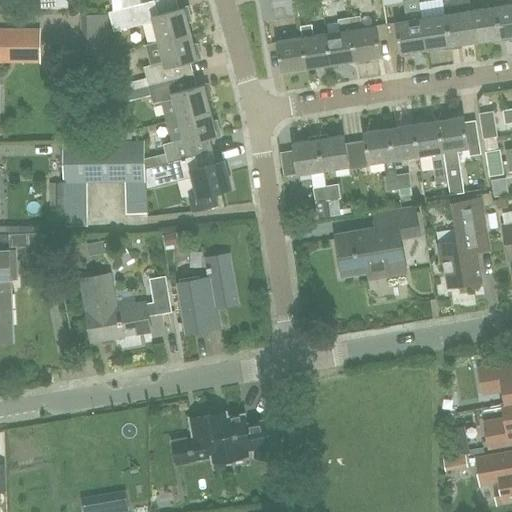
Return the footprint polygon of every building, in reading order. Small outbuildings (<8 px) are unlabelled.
[(127,8),(126,0),(111,0),(113,12),(127,8)] [(126,0),(127,8),(141,4),(140,0),(126,0)] [(260,0),(264,21),(298,16),(295,0),(260,0)] [(295,0),(298,16),(299,16),(298,5),(321,2),(320,0),(295,0)] [(141,4),(127,8),(113,12),(108,13),(113,31),(153,20),(158,41),(189,33),(187,22),(191,21),(187,6),(156,14),(153,1),(141,4)] [(511,3),(496,6),(501,37),(511,35),(511,3)] [(471,10),(476,41),(501,37),(496,6),(471,10)] [(446,14),(451,45),(476,41),(471,10),(446,14)] [(421,18),(426,49),(451,45),(446,14),(421,18)] [(107,55),(107,15),(86,15),(86,55),(107,55)] [(349,18),(355,60),(381,56),(376,26),(362,28),(360,16),(349,18)] [(326,33),(331,64),(355,60),(349,18),(338,20),(340,31),(326,33)] [(400,53),(426,49),(421,18),(395,22),(400,53)] [(302,37),(307,68),(331,64),(326,33),(313,35),(312,24),(300,26),(302,37)] [(0,61),(40,62),(40,31),(0,30),(0,61)] [(189,33),(158,41),(163,62),(143,67),(147,85),(173,78),(170,66),(200,58),(196,43),(192,44),(189,33)] [(302,37),(277,41),(281,72),(307,68),(302,37)] [(173,78),(147,85),(152,103),(172,98),(178,118),(209,110),(206,98),(210,97),(206,82),(176,91),(173,78)] [(511,108),(502,110),(504,124),(511,122),(511,108)] [(144,159),(144,168),(167,162),(192,155),(189,143),(220,135),(216,120),(212,121),(209,110),(178,118),(183,139),(162,145),(164,153),(144,159)] [(484,138),(497,136),(493,112),(480,114),(484,138)] [(463,116),(437,120),(442,151),(444,151),(446,166),(445,166),(447,180),(449,180),(449,181),(462,179),(457,149),(467,147),(469,154),(480,153),(475,120),(464,122),(463,116)] [(431,153),(435,182),(447,180),(445,166),(446,166),(444,151),(442,151),(437,120),(413,124),(418,155),(431,153)] [(389,127),(394,159),(418,155),(413,124),(389,127)] [(130,138),(130,126),(88,128),(88,140),(130,138)] [(397,175),(394,159),(389,127),(363,132),(368,163),(383,161),(386,176),(384,177),(387,191),(399,189),(397,175)] [(318,139),(323,170),(348,166),(343,135),(318,139)] [(325,186),(323,170),(318,139),(293,143),(298,174),(312,172),(314,188),(325,186)] [(145,213),(145,204),(144,168),(144,159),(143,141),(63,143),(66,227),(88,227),(86,182),(124,182),(124,204),(124,213),(145,213)] [(488,164),(502,162),(500,150),(486,152),(488,164)] [(192,155),(167,162),(171,180),(192,175),(197,196),(189,198),(192,212),(216,206),(212,193),(229,189),(222,162),(196,169),(192,155)] [(504,174),(502,162),(488,164),(490,177),(504,174)] [(409,173),(397,175),(399,189),(412,187),(409,173)] [(51,219),(63,219),(64,219),(64,183),(50,183),(51,219)] [(332,217),(343,215),(343,210),(341,210),(339,199),(341,199),(339,184),(325,186),(327,201),(329,200),(332,217)] [(327,201),(325,186),(314,188),(316,203),(327,201)] [(489,249),(487,236),(482,199),(447,204),(453,242),(439,244),(441,262),(444,261),(448,287),(482,281),(478,251),(489,249)] [(399,239),(417,236),(413,208),(374,215),(376,230),(337,237),(343,274),(382,266),(384,275),(404,271),(399,239)] [(511,212),(502,214),(510,259),(511,258),(511,212)] [(42,229),(9,231),(0,230),(0,342),(12,342),(10,279),(16,278),(15,251),(9,251),(9,247),(43,246),(42,229)] [(205,310),(235,304),(227,255),(205,259),(209,278),(178,284),(187,334),(208,330),(205,310)] [(91,341),(150,331),(145,304),(115,309),(109,275),(82,279),(88,314),(86,314),(91,341)] [(167,277),(150,279),(156,315),(172,313),(167,277)] [(502,405),(511,403),(511,362),(478,369),(483,394),(503,390),(505,404),(502,404),(502,405)] [(484,423),(489,448),(511,443),(511,403),(502,405),(505,419),(484,423)] [(217,460),(231,458),(248,454),(248,450),(255,449),(254,456),(280,458),(282,418),(246,425),(244,415),(226,418),(225,412),(210,415),(190,419),(193,438),(189,439),(190,448),(189,448),(189,452),(191,452),(193,461),(216,456),(217,460)] [(497,503),(511,500),(511,451),(476,458),(480,485),(482,485),(481,481),(493,479),(497,503)] [(447,472),(470,469),(468,455),(445,459),(447,472)] [(83,511),(111,511),(109,498),(82,502),(83,511)]
